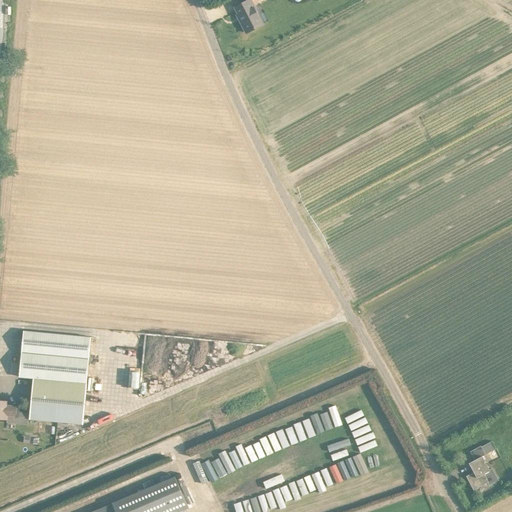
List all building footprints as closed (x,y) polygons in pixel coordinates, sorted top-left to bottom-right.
[(235,14),(245,32),(261,23),(248,0),(245,0),(233,6),(237,14),(235,14)] [(22,329),(17,376),(31,377),(28,418),(81,423),(90,336),(22,329)] [(14,416),(17,416),(18,405),(5,404),(5,400),(0,399),(0,419),(5,420),(6,416),(14,416)] [(479,446),(483,454),(494,448),(490,440),(479,446)] [(487,469),(481,456),(468,462),(472,471),(465,476),(472,488),(486,481),(487,484),(496,479),(490,468),(487,469)] [(175,511),(186,507),(173,476),(111,503),(115,511),(175,511)]
